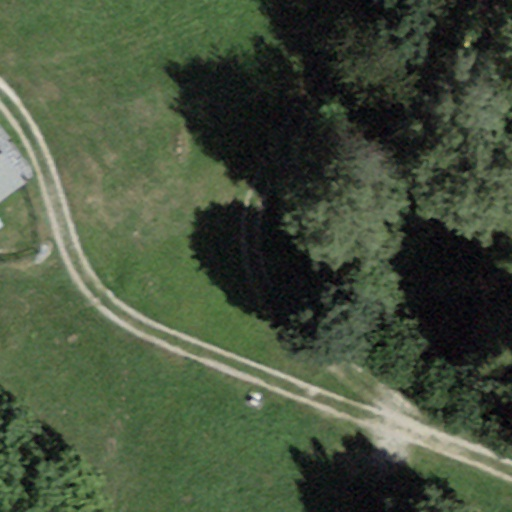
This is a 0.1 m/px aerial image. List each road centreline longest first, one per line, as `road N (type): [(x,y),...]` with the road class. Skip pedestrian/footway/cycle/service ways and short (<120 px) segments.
road 1 (track): [(468,464),(147,342),(90,301),(67,261),(30,151),(0,114)]
road 2 (track): [(468,464),(389,389),(319,342),(280,299),(261,249),(258,213),(270,175),(367,0)]
